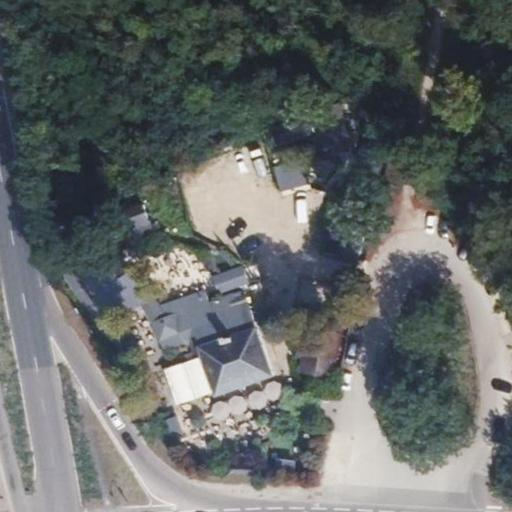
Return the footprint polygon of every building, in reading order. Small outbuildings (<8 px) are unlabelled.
[(328,109),(313,112),(319,139),(333,136),(328,109)] [(381,136),(359,133),(347,187),(369,191),(381,136)] [(182,183),(169,188),(175,203),(188,199),(182,183)] [(283,189),(270,194),(274,218),(290,217),(283,189)] [(127,201),(113,206),(120,225),(134,220),(127,201)] [(93,216),(79,220),(86,239),(99,234),(93,216)] [(428,217),(421,229),(439,240),(447,228),(428,217)] [(59,224),(41,230),(48,249),(65,243),(59,224)] [(360,231),(339,227),(334,252),(354,256),(360,231)] [(78,272),(58,285),(91,327),(110,311),(78,272)] [(255,293),(154,326),(178,407),(277,378),(255,293)] [(338,330),(301,323),(289,369),(327,377),(338,330)]
